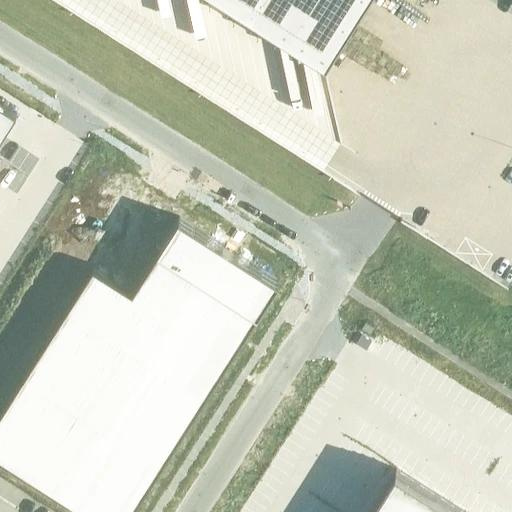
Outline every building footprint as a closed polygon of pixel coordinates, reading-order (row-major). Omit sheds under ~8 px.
[(233,0),(327,60),(365,0),(233,0)] [(0,139),(18,112),(0,100),(0,139)] [(94,263),(0,411),(0,453),(92,511),(130,511),(279,279),(178,214),(132,287),(94,263)] [(374,327),(365,322),(361,329),(370,334),(374,327)] [(466,511),(396,468),(367,511),(466,511)]
